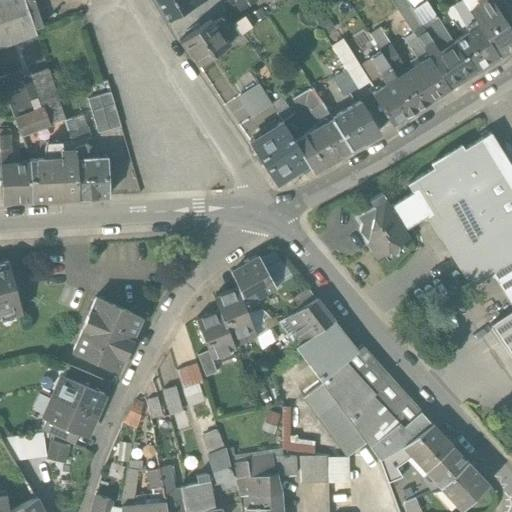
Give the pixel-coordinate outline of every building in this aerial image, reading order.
[(0,0),(0,49),(36,35),(23,0),(0,0)] [(193,7),(189,0),(155,0),(167,21),(193,7)] [(253,0),(231,0),(223,4),(232,17),(255,3),(253,0)] [(423,28),(405,0),(390,0),(413,35),(423,28)] [(461,0),(469,12),(478,6),(476,4),(476,3),(481,0),(461,0)] [(511,44),(511,33),(489,0),(481,0),(476,3),(476,4),(478,6),(469,12),(475,22),(497,57),(506,51),(507,47),(511,44)] [(245,14),(228,26),(236,38),(253,26),(245,14)] [(219,17),(211,23),(217,31),(225,26),(219,17)] [(328,18),(318,24),(324,35),(334,29),(328,18)] [(453,44),(437,19),(423,28),(413,35),(428,58),(448,89),(474,72),(465,56),(461,58),(453,44)] [(211,23),(209,20),(178,41),(190,57),(191,56),(197,66),(226,45),(217,31),(211,23)] [(475,22),(465,28),(468,34),(453,44),(461,58),(465,56),(474,72),(497,57),(475,22)] [(228,26),(225,26),(217,31),(226,45),(236,38),(228,26)] [(379,27),(368,34),(375,46),(384,40),(386,39),(379,27)] [(413,35),(403,40),(419,63),(428,58),(413,35)] [(390,46),(388,47),(384,40),(375,46),(380,52),(390,68),(398,64),(400,62),(390,46)] [(368,83),(342,41),(331,48),(345,70),(357,89),(368,83)] [(390,68),(380,52),(369,59),(387,85),(381,89),(381,88),(371,95),(391,126),(417,109),(390,68)] [(419,63),(412,68),(402,75),(402,71),(398,64),(390,68),(417,109),(448,89),(428,58),(419,63)] [(47,70),(22,79),(34,111),(43,108),(49,125),(64,119),(47,70)] [(345,70),(331,78),(343,98),(357,90),(357,89),(345,70)] [(19,71),(0,78),(0,82),(14,118),(34,111),(22,79),(19,71)] [(321,82),(310,88),(324,109),(335,103),(321,82)] [(257,85),(238,97),(251,117),(270,105),(257,85)] [(310,88),(291,99),(298,112),(307,106),(313,116),(324,109),(310,88)] [(110,92),(86,99),(97,133),(120,126),(110,92)] [(281,98),(270,105),(281,123),(293,115),(281,98)] [(359,103),(331,120),(350,149),(362,142),(362,143),(378,134),(359,103)] [(34,111),(14,118),(20,135),(49,125),(43,108),(34,111)] [(338,156),(350,149),(331,120),(324,109),(313,116),(319,126),(293,141),(306,163),(312,172),(339,157),(338,156)] [(281,123),(250,142),(276,182),(306,163),(293,141),(281,123)] [(87,128),(69,133),(71,141),(76,155),(76,159),(77,159),(87,159),(88,148),(85,140),(90,139),(87,128)] [(9,130),(0,130),(0,163),(11,163),(9,130)] [(511,169),(500,151),(489,133),(448,159),(463,184),(511,262),(511,261),(511,169)] [(71,141),(41,142),(42,155),(48,155),(47,159),(29,160),(29,162),(31,200),(77,198),(77,159),(76,159),(76,155),(71,141)] [(87,159),(77,159),(77,198),(108,196),(108,159),(87,159)] [(448,159),(406,184),(412,193),(422,209),(463,184),(448,159)] [(11,163),(0,163),(0,179),(1,202),(31,200),(29,162),(11,163)] [(511,262),(463,184),(422,209),(426,216),(470,287),(511,262)] [(390,206),(381,193),(369,201),(372,206),(363,211),(358,231),(375,258),(409,237),(404,229),(390,206)] [(412,193),(390,206),(404,229),(408,227),(409,229),(423,220),(422,218),(426,216),(422,209),(412,193)] [(258,257),(231,273),(239,290),(243,303),(257,296),(275,287),(258,257)] [(7,260),(0,262),(0,314),(12,311),(12,314),(21,312),(7,260)] [(308,289),(291,299),(297,310),(314,298),(308,289)] [(253,330),(238,291),(214,299),(219,311),(229,339),(253,330)] [(257,296),(243,303),(247,313),(259,308),(258,299),(257,296)] [(141,317),(96,298),(73,353),(117,372),(141,317)] [(316,299),(277,323),(288,339),(280,345),(289,358),(298,351),(294,346),(332,320),(316,299)] [(511,310),(489,326),(511,360),(511,310)] [(219,311),(197,319),(208,351),(211,358),(234,350),(229,339),(219,311)] [(356,350),(344,334),(343,335),(333,321),(332,320),(294,346),(298,351),(322,383),(303,397),(348,457),(366,442),(379,459),(390,453),(404,446),(432,424),(360,346),(356,350)] [(267,365),(281,355),(264,331),(256,336),(267,365)] [(208,351),(197,355),(205,376),(216,372),(211,358),(208,351)] [(196,363),(175,370),(182,390),(203,384),(196,363)] [(102,381),(68,366),(63,376),(97,391),(102,381)] [(63,376),(61,375),(51,397),(94,415),(104,394),(97,391),(63,376)] [(176,386),(163,390),(170,414),(183,411),(176,386)] [(162,416),(157,396),(146,399),(150,418),(162,416)] [(94,415),(51,397),(42,418),(46,420),(79,434),(85,436),(94,415)] [(142,406),(133,401),(122,422),(135,429),(142,406)] [(281,413),(269,409),(262,429),(274,433),(281,413)] [(185,412),(172,416),(176,429),(190,425),(185,412)] [(79,434),(46,420),(41,430),(74,445),(79,434)] [(468,462),(432,424),(404,446),(390,453),(397,468),(411,455),(415,459),(411,463),(429,483),(431,491),(441,487),(468,462)] [(42,433),(0,438),(0,441),(11,460),(45,456),(42,433)] [(70,445),(51,440),(46,459),(65,464),(70,445)] [(221,440),(207,445),(211,455),(225,449),(221,440)] [(232,447),(225,449),(229,463),(236,463),(232,447)] [(211,455),(206,456),(215,483),(233,476),(229,463),(225,449),(211,455)] [(390,453),(379,459),(386,477),(399,472),(397,468),(390,453)] [(294,457),(260,460),(236,463),(229,463),(233,476),(234,478),(275,474),(295,473),(294,457)] [(326,457),(323,457),(301,458),(302,484),(327,483),(326,457)] [(468,462),(441,487),(446,493),(461,509),(487,483),(468,462)] [(169,467),(158,469),(159,470),(162,489),(174,486),(169,467)] [(138,472),(127,470),(122,493),(120,506),(131,505),(138,472)] [(159,470),(148,472),(154,504),(165,504),(162,489),(159,470)] [(275,474),(234,478),(240,497),(245,495),(247,511),(280,511),(279,491),(275,474)] [(198,483),(179,487),(180,493),(184,511),(205,511),(214,510),(213,509),(209,481),(208,481),(207,475),(196,477),(198,483)] [(72,511),(80,484),(59,479),(55,499),(58,511),(72,511)] [(184,511),(180,493),(176,494),(174,486),(162,489),(165,504),(166,511),(184,511)] [(431,491),(401,503),(404,511),(420,511),(419,508),(438,500),(446,493),(441,487),(431,491)] [(120,511),(120,509),(108,510),(110,502),(94,495),(90,511),(93,511),(120,511)] [(10,511),(42,511),(36,498),(10,511)]
